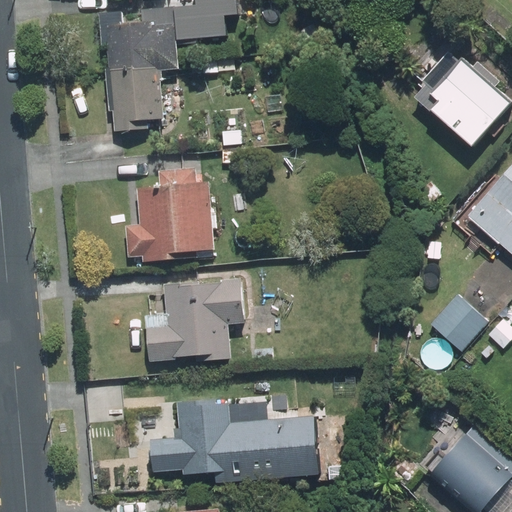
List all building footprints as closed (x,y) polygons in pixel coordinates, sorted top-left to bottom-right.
[(227,42),(226,20),(238,19),(237,0),(195,0),(196,12),(175,13),(177,45),(227,42)] [(143,13),(144,28),(124,30),(122,13),(102,15),(113,137),(137,135),(136,127),(167,124),(162,77),(178,75),(172,10),(143,13)] [(511,93),(460,47),(413,99),(471,151),(511,105),(511,93)] [(511,258),(511,170),(468,221),(511,258)] [(135,190),(137,227),(128,228),(130,262),(138,261),(138,267),(174,265),(174,260),(212,258),(209,188),(194,188),(194,175),(158,177),(159,190),(135,190)] [(149,363),(233,362),(233,327),(243,327),(243,283),(161,284),(161,318),(148,319),(149,363)] [(490,323),(459,296),(431,327),(462,354),(490,323)] [(283,373),(242,377),(246,415),(287,411),(283,373)] [(217,400),(177,404),(180,441),(149,444),(153,477),(184,474),(184,480),(257,473),(254,449),(234,451),(229,404),(218,405),(217,400)] [(511,511),(511,458),(476,427),(430,479),(468,511),(511,511)]
